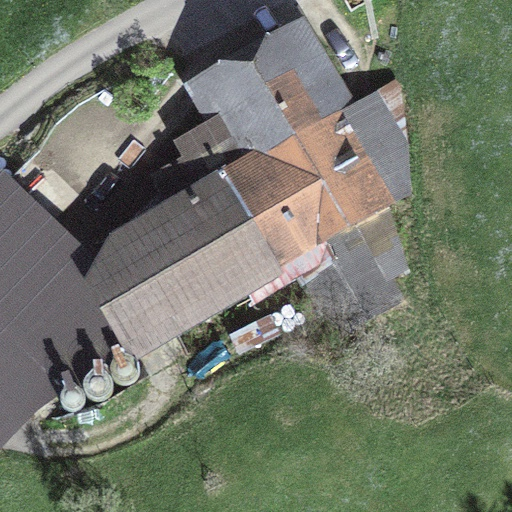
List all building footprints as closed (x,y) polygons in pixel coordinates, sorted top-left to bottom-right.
[(0,379),(25,361),(55,387),(128,345),(149,377),(182,357),(169,335),(242,290),(251,305),(296,277),(290,267),(364,221),(406,196),(393,87),(332,125),(283,46),(210,92),(203,100),(212,116),(180,145),(186,154),(150,177),(169,208),(112,243),(90,280),(0,190),(0,379)] [(364,222),(364,221),(290,267),(296,277),(331,333),(394,294),(385,280),(396,273),(364,222)] [(133,381),(138,370),(134,358),(123,353),(111,357),(106,368),(110,380),(121,385),(133,381)] [(105,398),(110,387),(106,375),(94,370),(83,374),(77,385),(82,397),(93,402),(105,398)] [(55,412),(65,415),(74,410),(79,401),(76,391),(68,385),(58,386),(50,393),(49,403),(55,412)]
